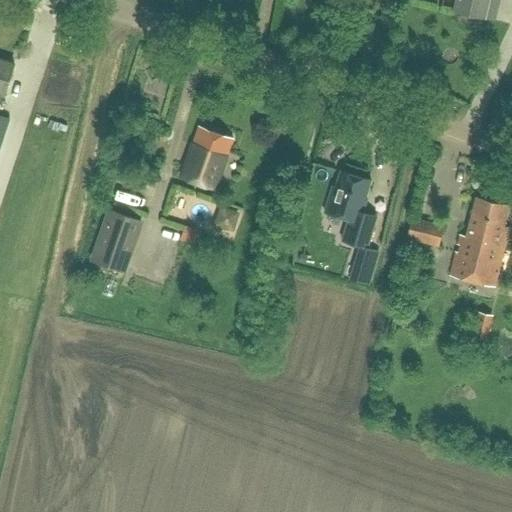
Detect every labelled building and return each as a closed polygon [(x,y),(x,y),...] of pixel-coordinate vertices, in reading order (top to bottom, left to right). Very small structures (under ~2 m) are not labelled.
[(455,0),(453,11),(484,18),(487,0),(455,0)] [(74,47),(82,50),(85,40),(77,38),(74,47)] [(0,145),(9,119),(0,115),(0,100),(2,95),(4,96),(14,63),(0,58),(0,145)] [(181,175),(214,188),(232,138),(199,126),(181,175)] [(370,179),(340,170),(335,186),(332,185),(324,211),(348,218),(341,240),(366,247),(376,215),(362,211),(364,206),(362,206),(370,179)] [(509,227),(503,226),(508,205),(476,198),(467,236),(459,234),(449,274),(495,285),(509,227)] [(91,262),(125,274),(144,220),(109,208),(91,262)] [(438,246),(443,225),(412,217),(407,238),(438,246)] [(486,338),(491,314),(477,311),(471,334),(486,338)]
